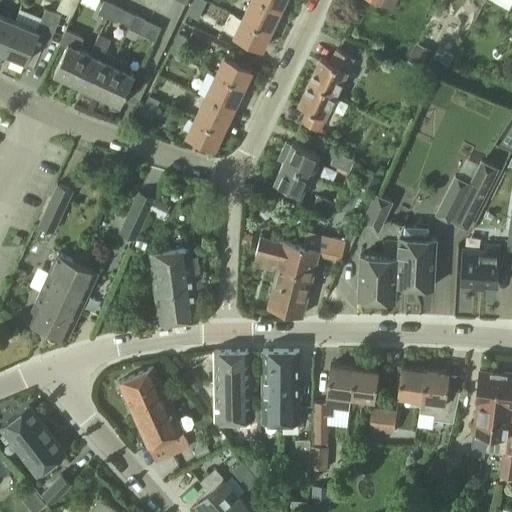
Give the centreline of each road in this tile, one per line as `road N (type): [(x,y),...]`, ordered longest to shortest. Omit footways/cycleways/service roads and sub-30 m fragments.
road 1 (residential): [(511,347),(231,331)]
road 2 (residential): [(234,179),(0,91)]
road 3 (residential): [(234,179),(315,0)]
road 4 (residential): [(173,511),(81,402),(67,362)]
road 5 (residential): [(231,331),(67,362)]
road 6 (residential): [(231,331),(226,258),(234,179)]
